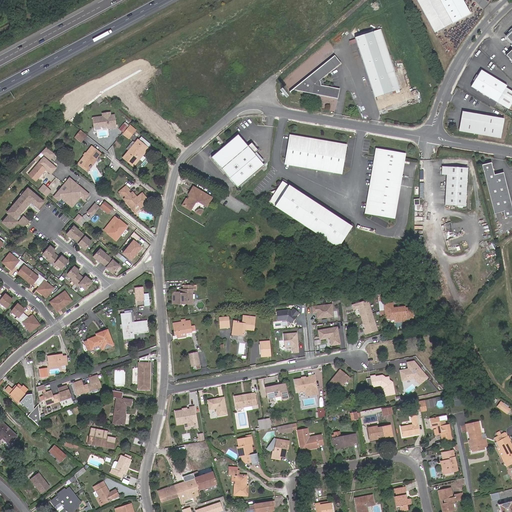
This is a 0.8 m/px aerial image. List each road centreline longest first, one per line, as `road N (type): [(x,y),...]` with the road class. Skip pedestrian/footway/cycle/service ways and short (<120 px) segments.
road 1 (residential): [(157,261),(179,163),(238,109),(257,105),(431,137)]
road 2 (track): [(193,0),(0,105)]
road 3 (residential): [(428,511),(416,466),(394,456),(295,476),(295,511)]
road 4 (motorway): [(0,88),(164,0)]
road 5 (residential): [(163,390),(339,356)]
road 6 (unknown): [(287,113),(275,158),(284,173),(333,195),(352,184)]
road 7 (unknown): [(352,184),(361,216),(395,228),(411,166)]
road 8 (residential): [(163,390),(157,261)]
road 9 (motorway): [(113,0),(0,61)]
road 10 (residential): [(150,511),(144,485),(163,390)]
road 11 (unclassified): [(480,26),(448,75),(431,137)]
